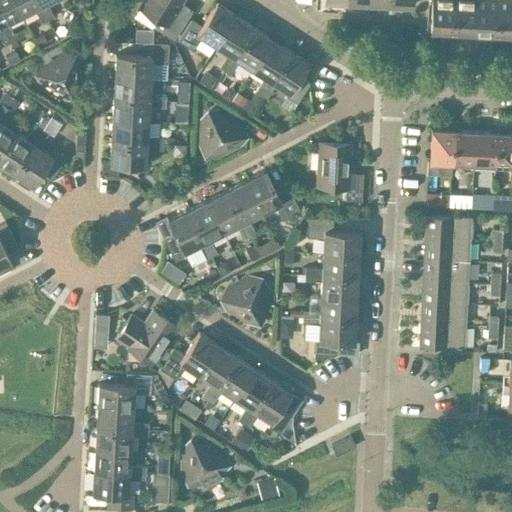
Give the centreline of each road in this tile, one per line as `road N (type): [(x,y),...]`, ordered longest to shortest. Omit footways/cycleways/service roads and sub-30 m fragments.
road 1 (residential): [(375,407),(392,84)]
road 2 (residential): [(375,407),(319,388),(123,256)]
road 3 (residential): [(121,221),(327,116),(367,68)]
road 4 (residential): [(73,505),(87,277)]
road 5 (residential): [(90,203),(100,0)]
road 6 (unclassified): [(392,84),(511,90)]
